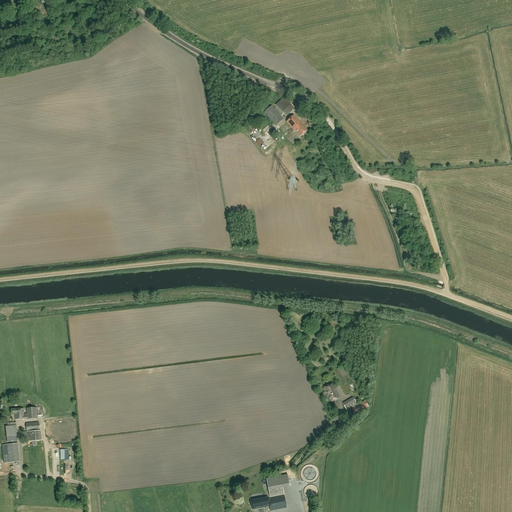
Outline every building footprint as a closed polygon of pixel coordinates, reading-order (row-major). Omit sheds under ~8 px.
[(284,97),(275,105),(286,117),(295,108),(284,97)] [(276,126),(284,119),(271,106),(264,112),(276,126)] [(294,115),(286,122),(295,131),(295,130),(301,137),(307,130),(301,124),(302,124),(294,115)] [(287,139),(293,144),(298,137),(292,132),(287,139)] [(265,151),(262,146),(257,150),(260,155),(265,151)] [(329,402),(339,398),(333,383),(323,388),(329,402)] [(355,414),(368,407),(365,401),(352,408),(355,414)] [(27,408),(27,416),(27,419),(37,419),(37,408),(27,408)] [(27,419),(27,416),(24,416),(24,409),(11,409),(11,414),(15,414),(15,420),(27,419)] [(39,430),(39,422),(25,424),(26,432),(39,430)] [(5,443),(15,442),(14,426),(4,426),(5,443)] [(7,444),(3,445),(4,455),(8,454),(9,463),(20,462),(18,443),(7,444)] [(283,487),(289,486),(287,490),(291,494),(296,494),(298,489),(295,485),(290,485),(287,474),(266,478),(270,498),(284,495),(283,487)] [(270,511),(286,508),(284,496),(268,499),(268,500),(262,501),(262,498),(251,500),(252,509),(269,506),(270,511)]
